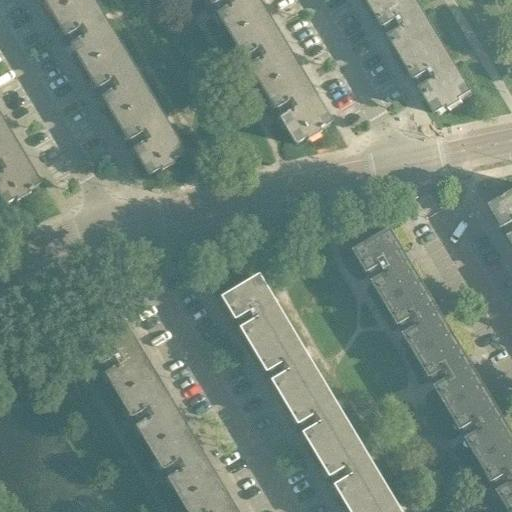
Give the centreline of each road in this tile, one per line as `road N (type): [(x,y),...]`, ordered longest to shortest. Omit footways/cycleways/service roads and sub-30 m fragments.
road 1 (residential): [(287,511),(108,218)]
road 2 (residential): [(108,218),(404,161)]
road 3 (residential): [(108,218),(0,33)]
road 4 (residential): [(511,342),(404,161)]
road 5 (residential): [(404,161),(306,0)]
